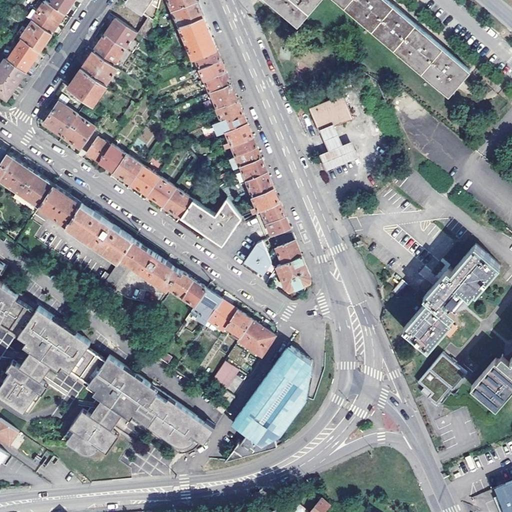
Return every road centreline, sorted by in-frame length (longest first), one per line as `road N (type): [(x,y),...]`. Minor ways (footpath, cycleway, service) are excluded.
road 1 (residential): [(11,126),(280,309),(297,313),(336,299)]
road 2 (secondary): [(221,0),(322,240)]
road 3 (secondary): [(281,465),(228,481),(76,496)]
road 4 (residential): [(104,0),(11,126)]
road 5 (tertiary): [(281,465),(380,436),(418,441)]
